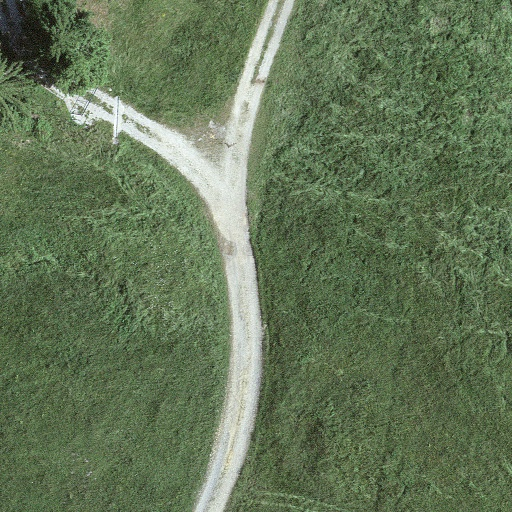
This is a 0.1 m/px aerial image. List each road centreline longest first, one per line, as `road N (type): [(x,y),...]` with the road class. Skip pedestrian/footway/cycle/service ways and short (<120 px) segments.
road 1 (track): [(285,0),(231,128),(225,194),(238,258),(244,371),(207,511)]
road 2 (track): [(225,194),(188,157),(43,65),(11,31),(3,0)]
